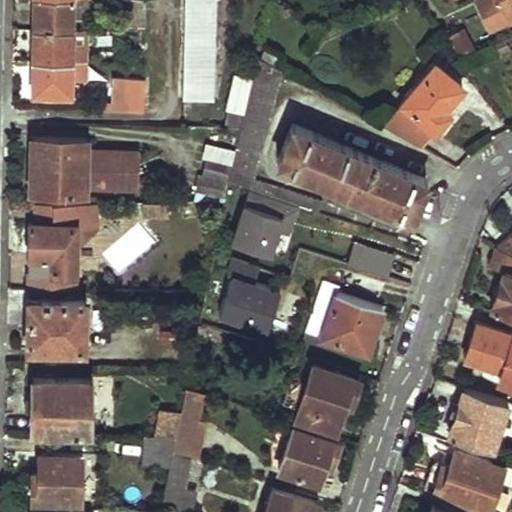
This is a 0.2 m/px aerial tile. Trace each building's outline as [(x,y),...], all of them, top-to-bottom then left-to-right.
[(72,27),(72,0),(33,0),(33,26),(72,27)] [(147,30),(147,0),(121,0),(121,29),(147,30)] [(186,0),(186,100),(216,99),(215,0),(186,0)] [(399,8),(395,0),(385,0),(373,6),(378,17),(399,8)] [(511,0),(479,0),(489,19),(507,12),(507,15),(511,13),(511,0)] [(72,59),(72,27),(33,26),(33,58),(72,59)] [(72,59),(85,60),(87,28),(72,27),(72,59)] [(469,52),(456,30),(448,34),(460,57),(469,52)] [(252,177),(275,66),(253,55),(231,166),(228,182),(242,186),(281,199),(316,210),(320,199),(252,177)] [(71,93),(72,59),(33,58),(32,92),(71,93)] [(434,61),(384,126),(422,146),(449,112),(444,108),(462,84),(434,61)] [(146,110),(146,77),(116,76),(116,109),(146,110)] [(423,177),(289,121),(274,158),(408,213),(423,177)] [(86,147),(86,136),(29,134),(29,188),(85,192),(85,183),(137,185),(138,157),(98,155),(97,164),(85,163),(86,147)] [(138,149),(86,147),(85,163),(97,164),(98,155),(138,157),(138,149)] [(222,194),(226,181),(228,182),(231,166),(206,159),(198,188),(222,194)] [(222,194),(198,188),(194,200),(224,200),(228,182),(226,181),(222,194)] [(281,199),(242,186),(218,264),(257,276),(281,199)] [(169,214),(169,200),(144,200),(145,213),(169,214)] [(336,233),(293,218),(273,279),(316,294),(336,233)] [(75,252),(75,222),(30,221),(30,269),(76,270),(76,264),(83,264),(83,253),(75,252)] [(168,272),(169,230),(104,228),(104,271),(168,272)] [(511,229),(494,244),(511,254),(511,229)] [(388,271),(394,250),(355,239),(349,260),(388,271)] [(511,254),(494,244),(489,260),(511,266),(511,254)] [(257,276),(218,264),(199,322),(239,334),(257,276)] [(511,271),(504,269),(490,309),(511,316),(511,271)] [(382,303),(337,290),(322,335),(367,350),(382,303)] [(84,346),(85,298),(29,297),(29,344),(84,346)] [(511,333),(475,321),(463,356),(500,368),(496,380),(511,385),(511,333)] [(358,378),(313,363),(299,404),(344,420),(358,378)] [(87,424),(89,377),(34,375),(31,423),(87,424)] [(464,385),(448,434),(490,449),(507,401),(464,385)] [(199,390),(186,386),(180,413),(175,436),(173,449),(190,455),(199,458),(207,418),(200,416),(194,415),(199,390)] [(200,416),(205,392),(199,390),(194,415),(200,416)] [(180,413),(160,409),(155,436),(175,436),(180,413)] [(338,438),(292,424),(278,467),(324,481),(338,438)] [(155,436),(144,435),(143,466),(169,468),(173,449),(175,436),(155,436)] [(453,446),(445,470),(439,468),(432,490),(486,508),(502,462),(453,446)] [(190,455),(173,449),(169,468),(159,511),(190,511),(195,489),(183,486),(190,455)] [(81,497),(82,452),(38,451),(38,475),(32,475),(32,495),(34,495),(33,506),(67,507),(67,496),(81,497)] [(314,511),(318,501),(272,485),(263,511),(314,511)] [(448,511),(431,502),(427,511),(448,511)]
